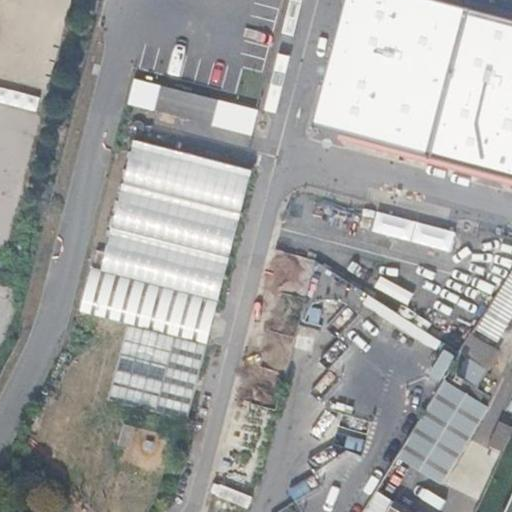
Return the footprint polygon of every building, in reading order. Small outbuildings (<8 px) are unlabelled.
[(0,0),(0,57),(28,63),(34,33),(64,39),(71,0),(0,0)] [(511,21),(429,0),(346,0),(313,127),(511,178),(511,21)] [(162,88),(157,112),(215,126),(221,102),(162,88)] [(94,271),(78,336),(204,367),(253,171),(137,142),(105,273),(94,271)] [(511,274),(490,309),(510,321),(511,317),(511,274)] [(363,285),(436,330),(441,323),(368,277),(363,285)] [(429,356),(439,362),(455,336),(445,330),(429,356)] [(124,349),(106,423),(185,441),(204,369),(124,349)] [(447,372),(482,394),(491,380),(455,359),(447,372)] [(482,394),(447,372),(401,447),(445,474),(489,399),(482,394)] [(511,511),(511,426),(472,511),(511,511)] [(400,448),(390,464),(401,471),(411,455),(400,448)] [(413,511),(393,499),(385,511),(413,511)]
